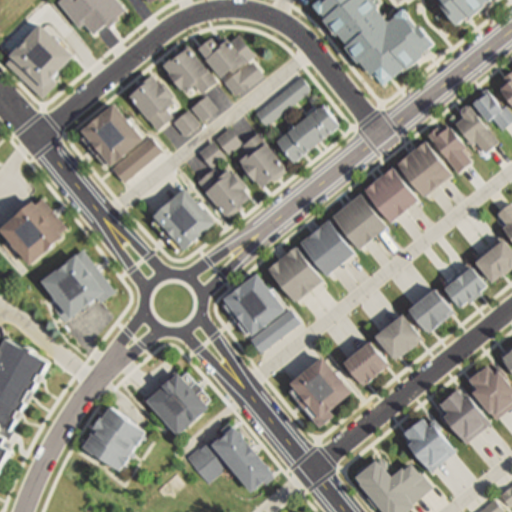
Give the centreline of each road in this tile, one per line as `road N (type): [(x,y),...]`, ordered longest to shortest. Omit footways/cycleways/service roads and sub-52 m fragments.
road 1 (residential): [(37,138),(180,22),(237,9),(300,35),(382,135)]
road 2 (residential): [(511,29),(267,228)]
road 3 (residential): [(310,472),(511,307)]
road 4 (residential): [(150,284),(143,305),(156,328),(179,332),(197,321),(203,306),(192,280),(176,273),(150,284)]
road 5 (residential): [(0,95),(102,218)]
road 6 (residential): [(243,390),(343,511)]
road 7 (residential): [(23,511),(50,447),(97,378)]
